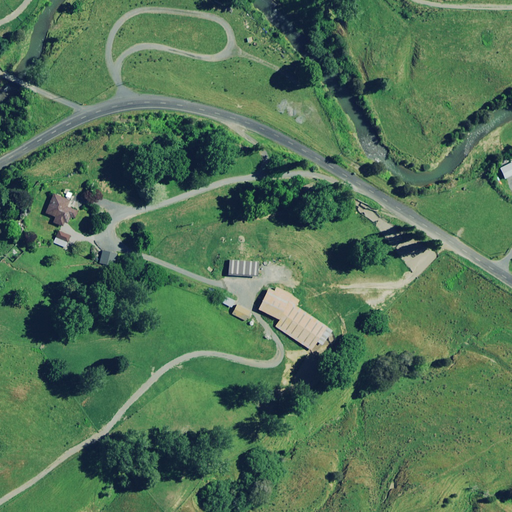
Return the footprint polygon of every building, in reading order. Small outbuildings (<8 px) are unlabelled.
[(63,226),(65,222),(67,223),(70,216),(74,218),(77,211),(67,207),(70,201),(53,193),(45,213),(55,217),(52,222),(63,226)] [(70,235),(58,230),(53,242),(65,247),(70,235)] [(117,254),(102,250),(99,263),(114,266),(117,254)] [(258,261),(228,260),(227,275),(257,276),(258,261)] [(275,327),(311,350),(317,341),(322,345),(331,330),(295,306),(299,298),(275,287),(273,292),(267,289),(257,309),(280,320),(275,327)] [(235,301),(226,296),(223,303),(233,307),(235,301)] [(251,311),(237,304),(233,313),(246,320),(251,311)]
